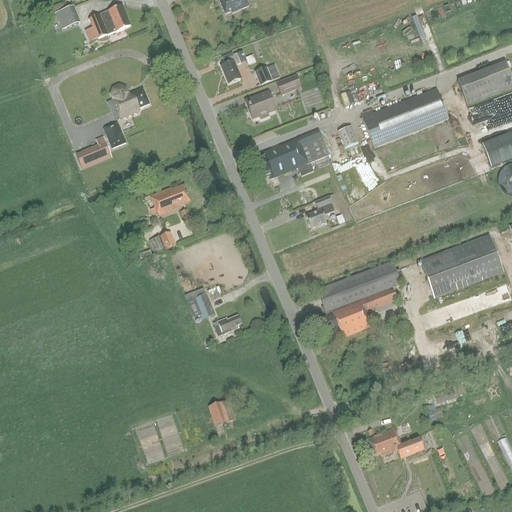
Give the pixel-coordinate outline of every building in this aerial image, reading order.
[(249,7),(246,0),(222,0),(219,1),(225,16),(231,13),(232,15),(249,7)] [(89,20),(92,28),(85,32),(90,43),(107,36),(130,27),(122,6),(99,16),(89,20)] [(55,14),(62,31),(79,24),(72,7),(55,14)] [(417,16),(413,18),(422,39),(427,37),(417,16)] [(235,67),(241,64),(247,62),(242,52),(233,56),(232,54),(222,58),(225,66),(221,67),(229,85),(241,80),(235,67)] [(511,79),(506,63),(458,82),(467,106),(511,88),(511,79)] [(280,78),(275,65),(267,68),(254,72),(260,87),(272,82),(272,81),(280,78)] [(302,89),(296,75),(275,84),(281,97),(302,89)] [(143,90),(129,96),(128,94),(125,88),(119,86),(114,88),(111,94),(114,100),(112,101),(120,120),(124,118),(127,120),(129,116),(133,117),(134,114),(138,115),(140,111),(139,109),(149,105),(143,90)] [(449,119),(437,90),(373,114),(372,112),(361,116),(374,148),(449,119)] [(351,91),(342,95),(347,106),(356,102),(351,91)] [(511,93),(500,99),(507,113),(511,111),(506,101),(511,98),(511,93)] [(247,102),(254,119),(259,117),(260,120),(262,120),(266,118),(268,117),(267,114),(274,111),(268,94),(247,102)] [(104,130),(112,150),(126,144),(118,124),(104,130)] [(358,145),(351,128),(338,132),(345,150),(358,145)] [(269,178),(270,180),(329,156),(319,131),(264,154),(265,156),(254,161),(262,181),(269,178)] [(511,160),(511,132),(483,144),(492,168),(511,160)] [(102,137),(95,140),(104,161),(111,158),(106,145),(102,137)] [(179,206),(190,202),(184,186),(173,191),(172,188),(150,197),(158,217),(180,209),(179,206)] [(319,212),(306,217),(311,230),(326,224),(324,217),(335,212),(329,198),(315,203),(319,212)] [(183,219),(190,217),(187,210),(181,213),(183,219)] [(176,246),(171,233),(149,241),(153,253),(164,249),(165,251),(176,246)] [(419,264),(433,299),(501,272),(487,237),(419,264)] [(392,290),(401,286),(392,263),(317,291),(327,318),(319,321),(325,336),(339,331),(342,339),(372,328),(367,314),(376,311),(397,302),(392,290)] [(203,289),(185,297),(194,318),(200,316),(202,321),(215,316),(207,294),(206,295),(203,289)] [(238,327),(241,325),(238,317),(227,321),(226,319),(217,323),(219,327),(215,329),(218,338),(223,336),(239,329),(238,327)] [(408,329),(405,322),(394,327),(397,334),(408,329)] [(452,389),(432,395),(435,405),(456,399),(452,389)] [(228,423),(236,421),(229,401),(221,404),(221,403),(209,408),(215,428),(228,423)] [(433,412),(432,411),(425,414),(428,423),(436,421),(436,420),(443,417),(440,409),(433,412)] [(401,460),(424,451),(419,438),(400,445),(395,430),(374,438),(367,441),(370,450),(367,451),(370,459),(380,455),(381,458),(398,452),(401,460)] [(511,447),(507,438),(499,441),(511,469),(511,447)]
